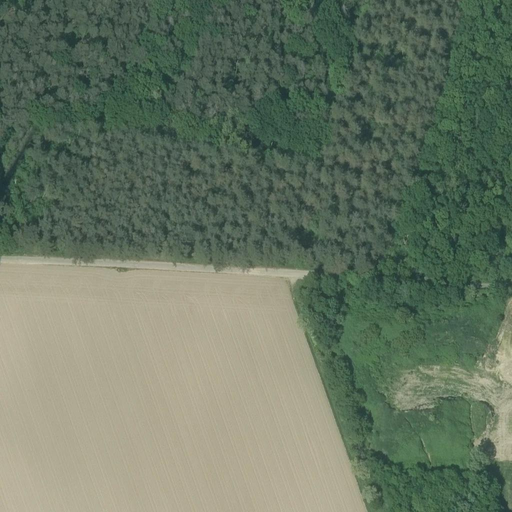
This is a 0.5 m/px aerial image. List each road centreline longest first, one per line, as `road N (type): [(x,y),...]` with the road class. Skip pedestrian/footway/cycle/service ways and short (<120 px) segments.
road 1 (unclassified): [(0,260),(511,289)]
road 2 (track): [(386,280),(471,0)]
road 3 (track): [(291,273),(368,511)]
